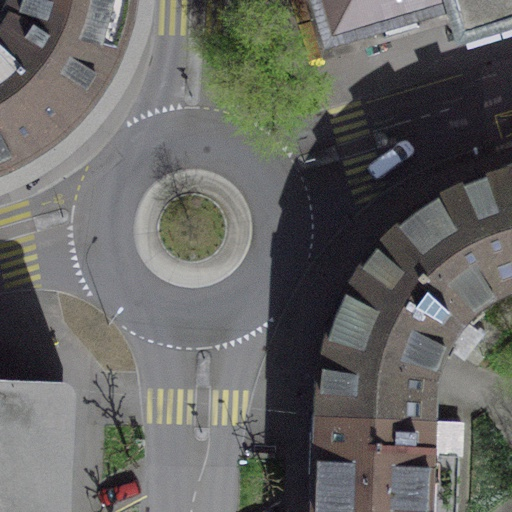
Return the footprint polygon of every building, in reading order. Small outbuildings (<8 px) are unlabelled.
[(0,167),(13,163),(42,144),(71,120),(98,87),(114,51),(125,22),(127,0),(17,0),(14,10),(8,22),(0,33),(0,167)] [(453,6),(450,0),(314,0),(315,1),(328,44),(453,6)] [(511,16),(511,0),(450,0),(453,6),(460,32),(511,16)] [(449,341),(461,324),(477,309),(491,299),(506,291),(511,289),(511,178),(510,174),(490,180),(456,193),(424,211),(395,234),(370,261),(350,292),(335,326),(325,361),(321,397),(320,419),(431,423),(431,403),(434,380),(440,360),(449,341)] [(0,383),(0,511),(67,511),(72,386),(0,383)] [(427,511),(431,423),(320,419),(316,511),(427,511)]
